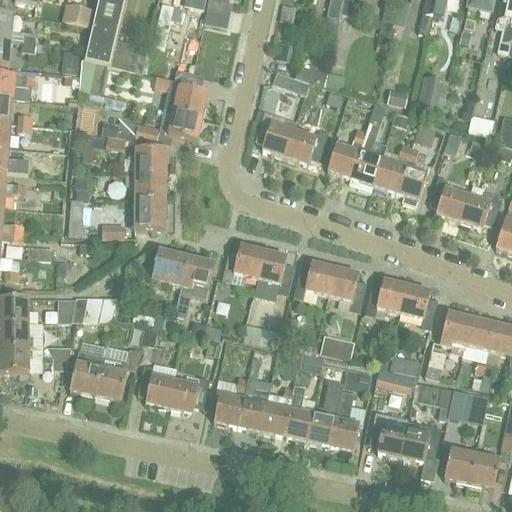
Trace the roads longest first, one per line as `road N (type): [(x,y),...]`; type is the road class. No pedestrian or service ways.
road 1 (residential): [(511,296),(238,200),(226,173),(265,0)]
road 2 (residential): [(440,511),(0,419)]
